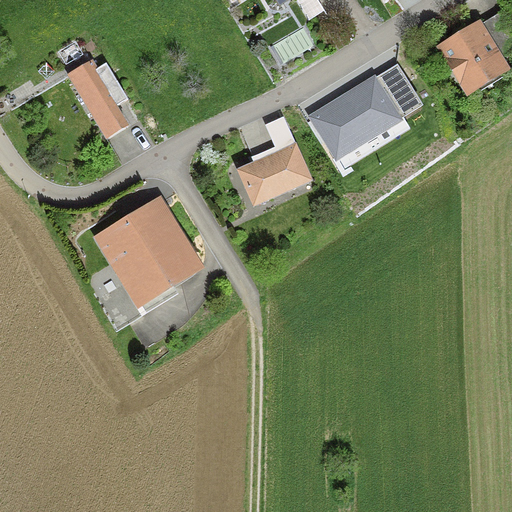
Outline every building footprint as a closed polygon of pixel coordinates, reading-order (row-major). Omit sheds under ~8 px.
[(511,70),(481,19),(437,46),(467,96),(511,70)] [(119,106),(129,100),(107,63),(98,68),(93,59),(67,74),(107,140),(131,126),(119,106)] [(402,119),(375,76),(311,116),(337,159),(402,119)] [(253,207),(313,180),(297,143),(237,169),(253,207)] [(163,194),(94,236),(139,310),(208,269),(163,194)]
